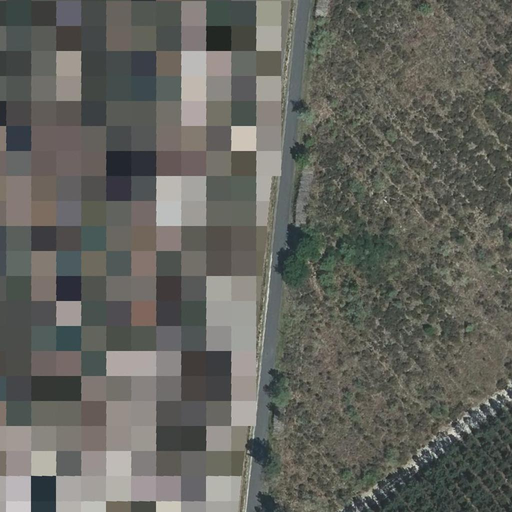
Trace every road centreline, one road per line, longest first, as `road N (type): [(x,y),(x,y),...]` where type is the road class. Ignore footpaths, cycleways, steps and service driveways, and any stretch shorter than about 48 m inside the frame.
road 1 (unclassified): [(306,0),(251,511)]
road 2 (track): [(511,395),(357,511)]
